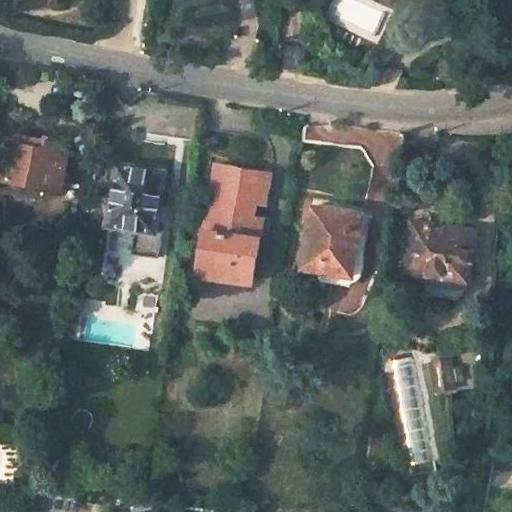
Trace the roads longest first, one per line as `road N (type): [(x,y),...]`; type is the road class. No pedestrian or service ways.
road 1 (tertiary): [(511,101),(397,108),(123,65)]
road 2 (tertiary): [(123,65),(0,42)]
